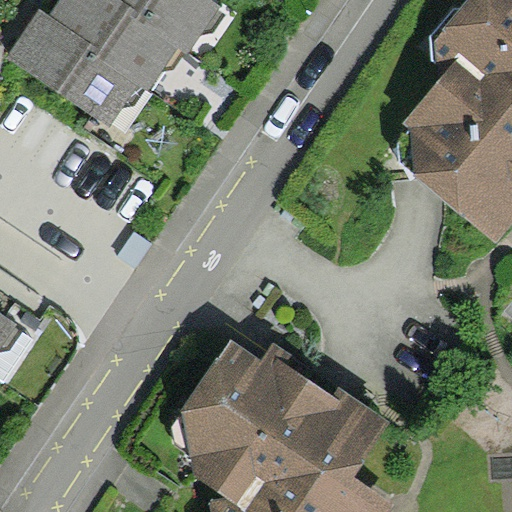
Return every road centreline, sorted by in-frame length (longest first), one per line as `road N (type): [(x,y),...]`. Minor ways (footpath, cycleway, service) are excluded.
road 1 (residential): [(37,511),(371,0)]
road 2 (unknown): [(146,345),(0,241)]
